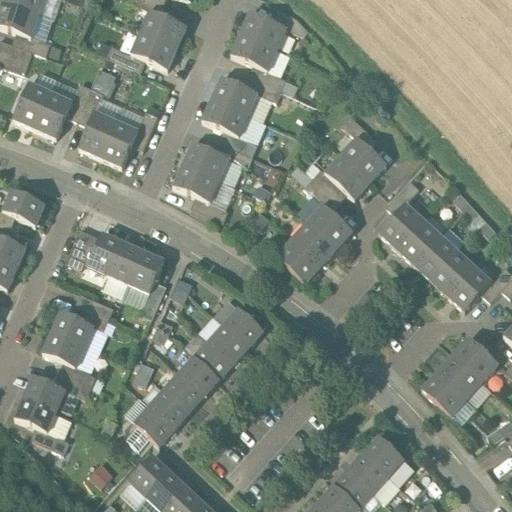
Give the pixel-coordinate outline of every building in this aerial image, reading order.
[(2,0),(1,7),(38,20),(45,0),(2,0)] [(164,9),(143,0),(128,0),(126,6),(150,16),(159,20),(164,9)] [(143,0),(164,9),(167,0),(143,0)] [(38,20),(1,7),(0,8),(0,31),(16,37),(31,42),(38,20)] [(297,24),(279,13),(272,27),(287,34),(305,42),(308,36),(297,24)] [(159,20),(150,16),(140,38),(177,54),(187,32),(159,20)] [(272,27),(250,18),(240,39),(277,55),(287,34),(272,27)] [(31,42),(16,37),(12,49),(33,56),(46,60),(50,48),(31,42)] [(177,54),(140,38),(131,59),(131,60),(145,66),(167,76),(177,54)] [(277,55),(240,39),(231,61),(253,71),(267,77),(268,77),(277,55)] [(33,56),(12,49),(0,44),(0,57),(29,67),(33,56)] [(131,59),(112,51),(107,63),(140,77),(145,66),(131,60),(131,59)] [(29,67),(0,57),(0,70),(24,79),(29,67)] [(267,77),(253,71),(248,82),(281,96),(286,85),(268,77),(267,77)] [(281,96),(248,82),(243,93),(258,99),(258,100),(276,108),(281,96)] [(243,93),(221,83),(211,105),(248,121),(258,100),(258,99),(243,93)] [(29,88),(13,125),(35,135),(51,98),(29,88)] [(80,89),(72,107),(72,108),(66,122),(77,127),(92,94),(80,89)] [(92,94),(77,127),(88,132),(95,117),(103,99),(92,94)] [(72,107),(51,98),(35,135),(56,144),(66,122),(72,108),(72,107)] [(248,121),(211,105),(202,127),(224,136),(238,143),(239,142),(248,121)] [(0,107),(0,125),(0,126),(8,112),(0,107)] [(95,117),(88,132),(78,154),(100,164),(116,127),(95,117)] [(146,118),(138,136),(138,137),(132,151),(143,156),(157,123),(146,118)] [(376,145),(350,121),(341,131),(356,144),(368,155),(376,145)] [(138,136),(116,127),(100,164),(122,173),(132,151),(138,137),(138,136)] [(238,143),(224,136),(219,147),(252,162),(257,151),(239,142),(238,143)] [(368,155),(356,144),(340,162),(370,188),(386,171),(368,155)] [(252,162),(219,147),(214,158),(229,165),(247,173),(252,162)] [(214,158),(192,149),(182,170),(219,187),(229,165),(214,158)] [(370,188),(340,162),(325,179),(324,179),(347,199),(354,206),(370,188)] [(219,187),(182,170),(173,192),(195,202),(209,208),(210,208),(219,187)] [(347,199),(324,179),(325,179),(320,175),(312,184),(338,208),(347,199)] [(338,208),(312,184),(304,193),(323,211),(330,217),(338,208)] [(410,186),(386,213),(395,221),(405,209),(406,210),(419,195),(410,186)] [(45,210),(12,196),(3,217),(15,223),(35,232),(45,210)] [(460,199),(453,206),(462,216),(470,209),(460,199)] [(228,216),(210,208),(209,208),(195,202),(190,213),(223,228),(228,216)] [(395,221),(378,239),(396,255),(423,225),(406,210),(405,209),(395,221)] [(479,220),(470,209),(462,216),(472,226),(479,220)] [(330,217),(323,211),(307,228),(337,255),(353,238),(330,217)] [(0,215),(0,229),(10,234),(15,223),(3,217),(0,215)] [(262,218),(253,229),(260,236),(270,225),(262,218)] [(423,225),(396,255),(413,271),(440,241),(423,225)] [(486,226),(478,233),(488,243),(495,237),(486,226)] [(337,255),(307,228),(292,245),(321,272),(337,255)] [(10,234),(0,229),(0,242),(5,245),(10,234)] [(80,234),(75,246),(78,248),(69,269),(81,274),(84,268),(83,267),(91,250),(94,242),(95,241),(80,234)] [(100,244),(94,242),(91,250),(83,267),(84,268),(88,270),(88,271),(109,280),(123,248),(102,238),(100,244)] [(440,241),(413,271),(430,286),(457,256),(440,241)] [(5,245),(0,242),(0,267),(16,275),(25,254),(5,245)] [(321,272),(292,245),(276,263),(305,290),(321,272)] [(143,256),(123,248),(109,280),(129,289),(143,256)] [(164,266),(143,256),(129,289),(149,298),(150,298),(155,286),(164,266)] [(457,256),(430,286),(447,302),(474,272),(457,256)] [(16,275),(0,267),(0,292),(7,295),(16,275)] [(474,272),(447,302),(465,318),(481,300),(492,288),(474,272)] [(511,279),(505,273),(492,288),(481,300),(490,308),(501,296),(511,283),(511,279)] [(191,288),(178,283),(174,292),(187,298),(191,288)] [(511,283),(501,296),(510,304),(511,302),(511,283)] [(155,286),(150,298),(149,298),(140,319),(152,324),(166,291),(155,286)] [(187,298),(174,292),(170,301),(183,307),(187,298)] [(114,314),(78,298),(73,309),(86,315),(109,325),(114,314)] [(264,337),(239,314),(238,315),(229,306),(214,323),(223,331),(248,353),(264,337)] [(109,325),(86,315),(81,326),(94,332),(93,332),(103,337),(109,325)] [(81,326),(61,317),(52,338),(84,352),(93,332),(94,332),(81,326)] [(172,331),(160,325),(156,334),(168,340),(172,331)] [(248,353),(223,331),(208,347),(233,370),(248,353)] [(511,332),(503,342),(511,349),(511,332)] [(156,334),(151,344),(164,349),(168,340),(156,334)] [(84,352),(52,338),(42,359),(63,368),(75,373),(84,352)] [(498,370),(469,343),(453,361),(482,388),(498,370)] [(233,370),(208,347),(194,363),(219,386),(233,370)] [(482,388),(453,361),(437,378),(467,405),(482,388)] [(219,386),(194,363),(179,379),(204,402),(219,386)] [(75,373),(63,368),(58,379),(91,393),(96,382),(75,373)] [(154,373),(141,368),(137,377),(150,382),(154,373)] [(266,373),(257,382),(261,386),(270,376),(266,373)] [(150,382),(137,377),(133,386),(146,392),(150,382)] [(467,405),(437,378),(421,395),(451,422),(467,405)] [(91,393),(58,379),(53,390),(65,395),(65,396),(86,405),(91,393)] [(204,402),(179,379),(164,396),(189,418),(204,402)] [(53,390),(33,381),(24,402),(56,416),(65,396),(65,395),(53,390)] [(189,418),(164,396),(149,412),(174,435),(189,418)] [(56,416),(24,402),(14,422),(35,431),(47,437),(56,416)] [(174,435),(149,412),(134,429),(137,432),(126,444),(138,454),(149,442),(159,452),(174,435)] [(117,428),(107,423),(102,436),(111,441),(117,428)] [(511,428),(510,426),(498,433),(504,442),(511,436),(511,428)] [(47,437),(35,431),(30,443),(52,453),(57,441),(47,437)] [(498,433),(486,441),(492,449),(504,442),(498,433)] [(404,464),(378,441),(363,458),(388,481),(404,464)] [(388,481),(363,458),(348,474),(373,497),(388,481)] [(152,460),(129,485),(145,500),(168,475),(152,460)] [(504,477),(511,472),(511,460),(499,467),(504,477)] [(348,474),(333,491),(357,511),(359,511),(373,497),(348,474)] [(168,475),(145,500),(158,511),(164,511),(185,489),(168,475)] [(185,489),(164,511),(193,511),(201,504),(185,489)] [(357,511),(333,491),(319,507),(324,511),(357,511)]
